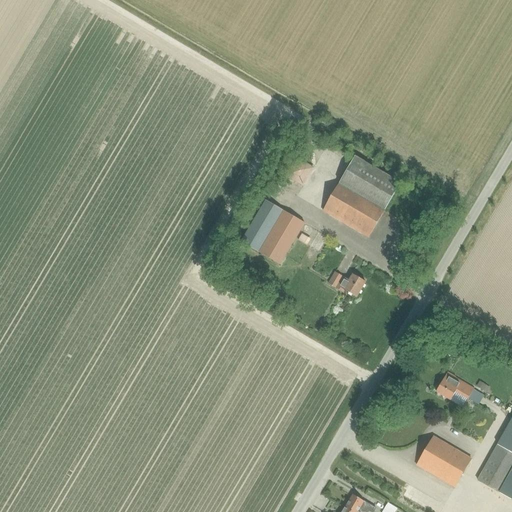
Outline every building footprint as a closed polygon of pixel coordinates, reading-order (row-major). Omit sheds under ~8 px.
[(323,212),(368,238),(385,209),(400,183),(354,157),(340,183),(339,183),(323,212)] [(296,158),(288,171),(285,175),(288,177),(302,186),(313,168),(296,158)] [(304,224),(264,201),(240,242),(279,265),(304,224)] [(307,244),(310,238),(301,232),(298,238),(307,244)] [(365,282),(352,275),(349,281),(335,273),(328,284),(342,293),(344,290),(356,297),(365,282)] [(467,399),(473,389),(455,378),(455,377),(448,373),(443,380),(436,392),(450,401),(455,392),(467,399)] [(511,418),(497,445),(511,454),(511,418)] [(454,487),(471,459),(433,436),(416,465),(454,487)] [(511,454),(497,445),(477,481),(511,500),(511,454)] [(373,511),(375,509),(353,495),(345,508),(351,511),(357,511),(360,508),(366,511),(367,510),(370,511),(373,511)]
